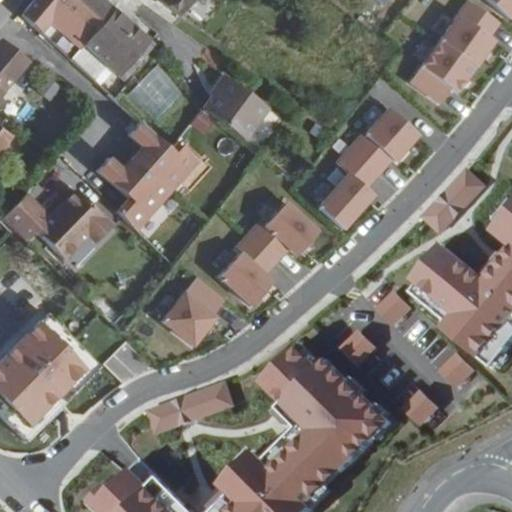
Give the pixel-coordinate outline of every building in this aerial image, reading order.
[(68,68),(110,14),(95,0),(31,0),(18,18),(68,68)] [(188,0),(159,0),(157,2),(174,17),(188,0)] [(503,25),(469,0),(412,81),(443,104),(454,89),(463,94),(501,42),(495,36),(503,25)] [(511,0),(494,0),(511,15),(511,0)] [(101,99),(142,42),(110,14),(68,68),(101,99)] [(0,95),(1,94),(25,66),(0,42),(0,95)] [(155,63),(128,88),(153,115),(180,91),(155,63)] [(48,101),(59,86),(45,75),(33,90),(48,101)] [(207,100),(221,81),(218,78),(204,97),(207,100)] [(197,114),(238,144),(263,111),(221,81),(207,100),(197,114)] [(351,173),(324,205),(351,230),(380,197),(371,188),(394,162),(398,166),(421,138),(391,111),(369,135),(365,132),(338,161),(351,173)] [(133,169),(164,196),(190,165),(169,146),(161,157),(131,130),(122,141),(135,153),(142,158),(133,169)] [(126,163),(133,169),(142,158),(135,153),(126,163)] [(122,182),(133,169),(126,163),(116,176),(122,182)] [(110,217),(130,236),(164,196),(133,169),(122,182),(116,176),(102,164),(90,177),(121,205),(110,217)] [(472,168),(426,217),(445,235),(491,186),(472,168)] [(0,223),(0,227),(20,247),(29,239),(57,267),(80,244),(84,247),(100,229),(69,198),(42,225),(18,202),(0,223)] [(246,252),(224,276),(258,308),(280,281),(272,273),(293,250),(301,258),(324,231),(292,201),(267,226),(261,221),(240,245),(246,252)] [(110,217),(110,218),(130,237),(130,236),(110,217)] [(511,341),(511,228),(508,233),(511,236),(511,263),(500,277),(461,246),(430,281),(470,317),(462,329),(498,359),(511,341)] [(100,229),(84,247),(88,251),(104,233),(100,229)] [(198,277),(164,321),(200,348),(224,316),(220,313),(229,301),(198,277)] [(108,293),(94,300),(107,326),(121,319),(108,293)] [(401,293),(383,310),(401,328),(419,311),(401,293)] [(53,314),(0,369),(0,408),(34,442),(106,368),(53,314)] [(369,331),(352,348),(370,366),(387,349),(369,331)] [(169,487),(148,469),(128,492),(122,487),(107,503),(114,511),(328,511),(326,510),(410,422),(345,359),(338,365),(318,346),(282,384),(304,404),(298,409),(320,428),(285,464),(275,454),(241,485),(251,497),(235,511),(212,511),(179,478),(169,487)] [(461,354),(443,371),(461,389),(479,372),(461,354)] [(235,381),(154,411),(164,437),(245,407),(235,381)] [(426,391),(409,408),(427,426),(444,409),(426,391)]
